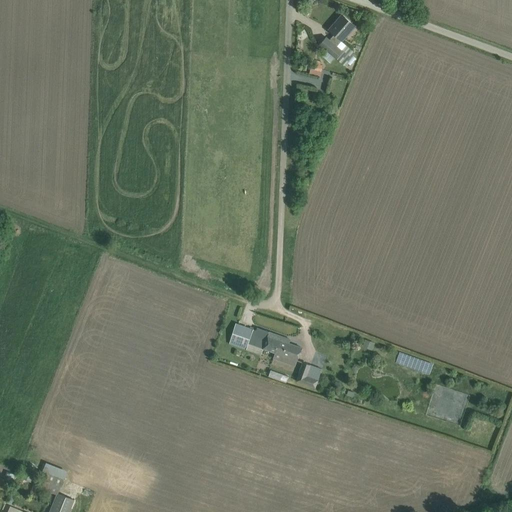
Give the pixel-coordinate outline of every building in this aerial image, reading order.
[(341,51),(336,47),(342,41),(348,34),(355,26),(342,15),(329,30),(334,34),(329,40),(326,38),(320,45),(335,58),(341,51)] [(317,61),(314,70),(310,69),(310,70),(309,74),(320,76),(323,65),(320,65),(321,62),(317,61)] [(232,333),(233,333),(229,343),(246,349),(250,339),(253,329),(236,323),(232,333)] [(248,343),(246,349),(261,355),(263,348),(275,352),(278,343),(275,342),(278,335),(257,328),(256,330),(253,329),(250,339),(248,343)] [(275,352),(273,359),(287,364),(289,358),(297,360),(302,348),(294,345),(289,343),(290,340),(278,335),(275,342),(278,343),(275,352)] [(372,349),(374,343),(366,339),(363,345),(372,349)] [(399,351),(395,363),(430,374),(433,362),(399,351)] [(303,362),(299,374),(296,382),(315,388),(318,380),(306,376),(310,365),(303,362)] [(271,369),(268,376),(287,382),(289,375),(271,369)] [(69,511),(74,500),(58,493),(67,471),(46,462),(36,486),(33,485),(30,495),(34,496),(36,492),(41,494),(43,489),(57,495),(49,511),(69,511)] [(22,479),(31,483),(34,476),(25,472),(22,479)]
